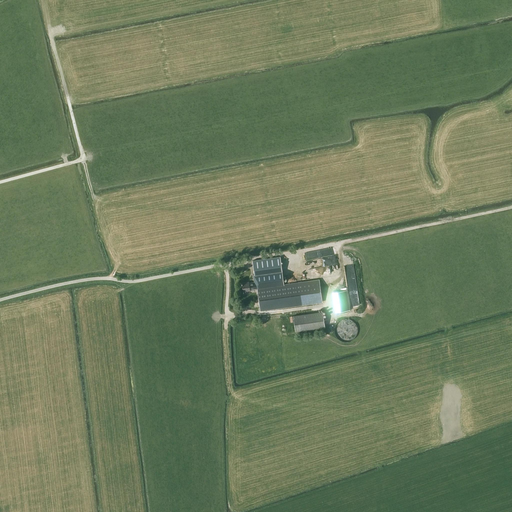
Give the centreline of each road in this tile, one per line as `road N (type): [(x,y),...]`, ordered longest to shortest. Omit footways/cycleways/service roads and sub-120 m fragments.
road 1 (unclassified): [(0,300),(73,282),(135,281),(243,261)]
road 2 (track): [(0,182),(80,160),(65,99)]
